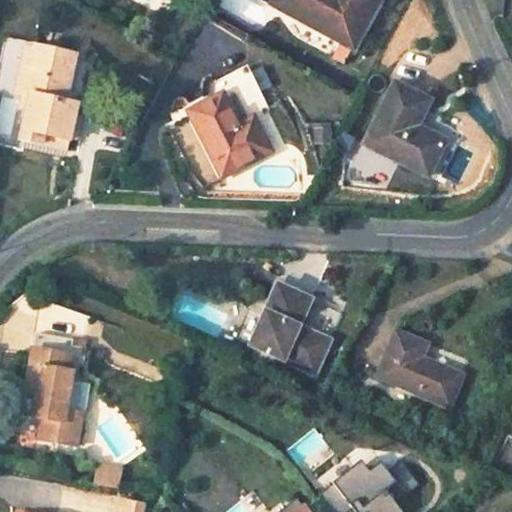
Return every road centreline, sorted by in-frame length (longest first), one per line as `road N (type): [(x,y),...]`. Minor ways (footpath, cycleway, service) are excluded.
road 1 (residential): [(0,263),(35,237),(90,221),(216,222),(267,234),(356,238),(458,239),(488,227)]
road 2 (residential): [(511,121),(461,0)]
